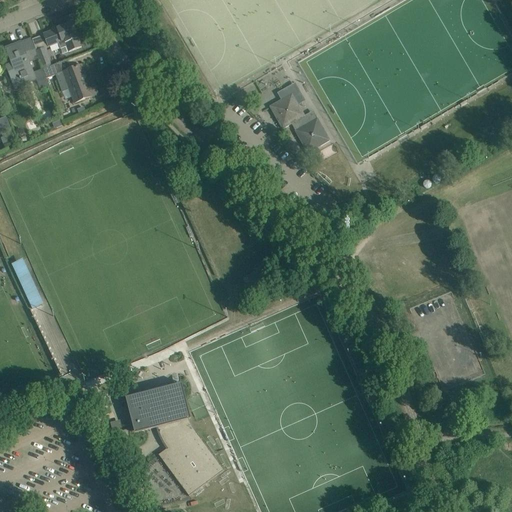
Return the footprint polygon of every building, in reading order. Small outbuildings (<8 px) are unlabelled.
[(43,35),(48,47),(48,49),(50,48),(59,44),(61,50),(66,47),(68,53),(82,48),(72,23),(43,35)] [(8,73),(12,82),(14,89),(37,80),(39,87),(48,84),(43,72),(35,75),(30,62),(39,59),(31,39),(5,49),(14,71),(8,73)] [(43,69),(51,66),(44,49),(37,52),(43,69)] [(47,79),(61,74),(58,64),(51,66),(43,69),(47,79)] [(61,74),(56,76),(62,93),(71,89),(76,103),(89,98),(98,95),(94,82),(87,85),(84,78),(86,78),(82,66),(72,69),(63,73),(61,74)] [(270,107),(272,110),(283,129),(291,124),(308,154),(330,141),(313,112),(304,116),(292,95),(270,107)] [(216,102),(206,110),(209,114),(219,107),(216,102)] [(6,117),(0,119),(0,135),(11,131),(6,117)] [(60,121),(54,123),(56,129),(63,126),(60,121)] [(12,134),(1,138),(3,145),(15,140),(12,134)] [(21,288),(32,283),(21,258),(11,263),(21,288)] [(184,359),(173,361),(175,371),(186,369),(184,359)] [(168,361),(148,367),(154,389),(174,384),(168,361)] [(136,431),(156,426),(156,428),(157,431),(158,434),(159,437),(162,442),(163,445),(166,450),(159,455),(189,497),(224,471),(193,429),(192,427),(191,426),(191,424),(189,420),(181,389),(129,403),(136,431)]
